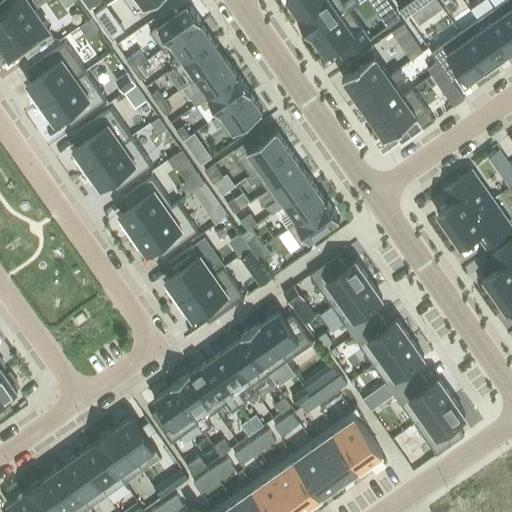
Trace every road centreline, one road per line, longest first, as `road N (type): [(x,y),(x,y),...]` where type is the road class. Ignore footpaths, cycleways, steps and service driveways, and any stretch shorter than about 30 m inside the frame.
road 1 (residential): [(0,125),(155,348),(81,399)]
road 2 (residential): [(373,196),(511,393)]
road 3 (residential): [(236,0),(373,196)]
road 4 (residential): [(373,196),(511,97)]
road 5 (residential): [(386,511),(511,423)]
road 6 (residential): [(0,283),(81,399)]
